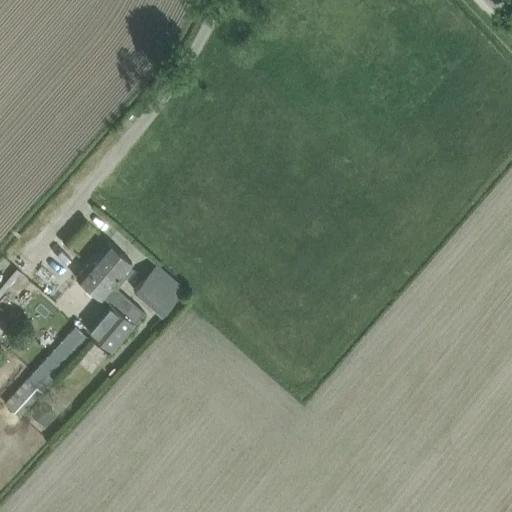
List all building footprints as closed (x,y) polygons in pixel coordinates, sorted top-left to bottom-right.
[(108,240),(89,263),(113,284),(118,278),(121,281),(132,268),(129,266),(132,261),(108,240)] [(132,301),(113,284),(89,263),(77,277),(86,285),(84,287),(86,289),(88,287),(101,298),(103,295),(117,307),(92,336),(110,352),(145,312),(133,301),(132,301)] [(134,289),(162,314),(179,294),(151,269),(134,289)] [(5,405),(14,413),(16,412),(20,416),(43,390),(38,385),(83,332),(75,325),(5,405)] [(35,403),(27,412),(45,427),(53,418),(35,403)]
